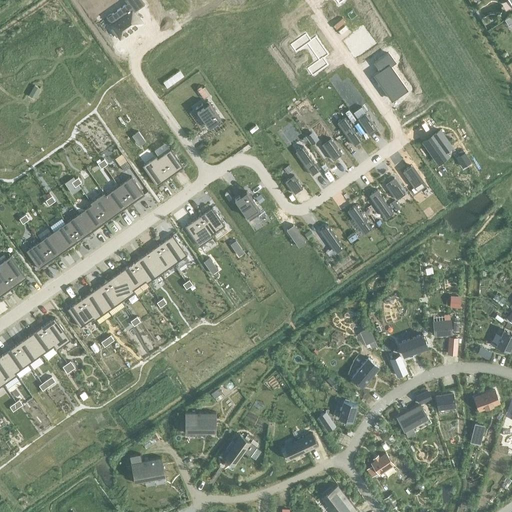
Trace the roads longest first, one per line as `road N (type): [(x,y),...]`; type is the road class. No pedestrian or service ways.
road 1 (residential): [(421,127),(298,209),(244,160),(210,178)]
road 2 (residential): [(210,178),(0,325)]
road 3 (residential): [(169,447),(183,484),(199,500),(234,501),(345,465)]
road 4 (residential): [(345,465),(384,398),(414,378),(451,365),(511,370)]
road 5 (residential): [(210,178),(133,68),(134,48),(176,21)]
